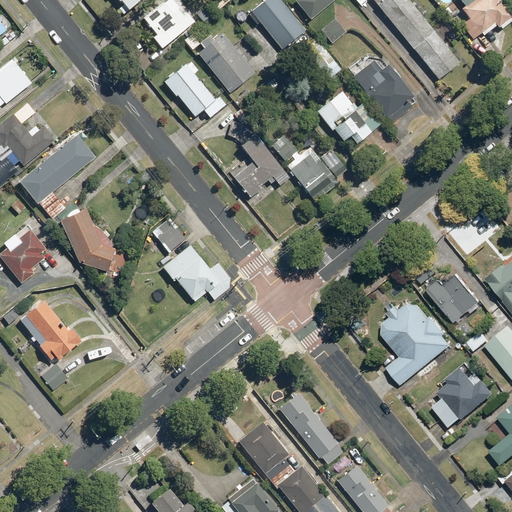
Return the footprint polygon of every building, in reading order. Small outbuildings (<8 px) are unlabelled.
[(122,0),(130,9),(140,0),(122,0)] [(154,36),(162,47),(195,21),(189,12),(185,15),(179,8),(173,12),(170,9),(173,7),(167,0),(166,0),(145,17),(158,33),(154,36)] [(204,0),(194,9),(205,22),(215,14),(204,0)] [(307,30),(282,0),(265,0),(252,11),(283,49),(307,30)] [(296,0),(312,19),(334,0),(296,0)] [(461,61),(410,0),(374,0),(440,79),(461,61)] [(511,13),(501,0),(461,0),(466,5),(462,8),(470,18),(462,24),(474,39),(483,33),(484,35),(497,25),(499,27),(501,26),(503,28),(511,20),(511,13)] [(336,18),(321,29),(332,43),(347,31),(336,18)] [(204,48),(199,52),(230,93),(256,73),(224,32),(215,39),(211,35),(201,43),(204,48)] [(193,34),(185,40),(193,50),(201,44),(193,34)] [(342,69),(317,39),(305,49),(329,79),(342,69)] [(199,69),(192,59),(165,81),(177,96),(178,95),(195,117),(204,109),(211,117),(226,104),(220,97),(216,100),(194,73),(199,69)] [(375,59),(354,75),(387,118),(389,117),(393,122),(414,106),(410,101),(416,96),(390,63),(382,68),(375,59)] [(0,106),(5,102),(7,104),(32,82),(18,65),(15,61),(0,72),(0,106)] [(281,88),(272,78),(261,87),(270,97),(281,88)] [(344,91),(318,110),(333,130),(336,128),(344,140),(351,134),(357,142),(383,122),(367,100),(356,107),(344,91)] [(13,113),(0,123),(0,159),(1,161),(0,161),(0,188),(23,170),(17,163),(20,160),(24,166),(55,140),(44,126),(40,129),(37,125),(29,131),(22,123),(36,112),(28,102),(14,114),(13,113)] [(254,161),(234,176),(251,197),(263,188),(261,186),(274,176),(280,185),(290,177),(284,168),(257,132),(249,127),(242,124),(232,120),(228,134),(236,138),(238,139),(242,144),(241,144),(254,161)] [(77,133),(20,180),(38,204),(97,157),(77,133)] [(285,135),(272,145),(286,162),(299,152),(285,135)] [(332,152),(324,159),(336,172),(344,165),(332,152)] [(311,153),(291,169),(316,201),(339,182),(320,157),(316,160),(311,153)] [(67,209),(53,193),(41,203),(54,219),(67,209)] [(26,208),(18,199),(11,205),(19,214),(26,208)] [(87,208),(61,219),(80,262),(108,271),(115,248),(101,244),(87,208)] [(168,220),(153,232),(169,252),(187,238),(175,223),(172,226),(168,220)] [(8,247),(0,253),(0,255),(23,283),(36,272),(32,268),(46,257),(42,252),(47,249),(30,229),(19,238),(15,233),(4,242),(8,247)] [(471,243),(460,230),(450,237),(461,251),(471,243)] [(220,278),(189,243),(164,265),(194,300),(220,278)] [(511,260),(506,266),(503,263),(486,277),(488,280),(511,309),(511,260)] [(481,301),(458,272),(445,282),(443,279),(441,278),(438,278),(431,284),(430,286),(429,289),(454,321),(452,323),(465,339),(477,330),(464,314),(469,310),(473,314),(482,307),(479,302),(481,301)] [(69,330),(45,299),(26,314),(27,315),(21,319),(41,344),(40,345),(52,360),(57,356),(60,360),(83,341),(72,327),(69,330)] [(364,339),(401,384),(452,343),(444,334),(446,332),(443,328),(444,327),(436,317),(435,318),(432,314),(429,316),(419,303),(408,302),(401,308),(397,304),(395,306),(391,303),(386,307),(389,311),(388,311),(392,316),(364,339)] [(511,325),(511,324),(486,344),(511,375),(511,325)] [(482,330),(468,341),(475,350),(489,339),(482,330)] [(68,378),(57,363),(41,375),(53,390),(68,378)] [(450,381),(439,391),(444,397),(433,406),(450,426),(462,416),(463,417),(495,391),(484,377),(483,378),(477,371),(471,375),(462,364),(447,377),(450,381)] [(298,392),(279,407),(319,457),(339,442),(298,392)] [(511,404),(499,415),(511,430),(511,431),(491,449),(503,464),(511,455),(511,404)] [(263,420),(238,439),(277,487),(279,486),(300,511),(340,511),(302,464),(295,470),(285,457),(290,453),(280,441),(282,439),(267,420),(265,422),(263,420)] [(357,464),(337,479),(363,511),(392,511),(387,506),(389,505),(357,464)] [(511,465),(511,464),(498,475),(505,482),(507,481),(511,486),(511,465)] [(282,511),(254,476),(228,496),(240,511),(282,511)] [(170,486),(151,500),(160,511),(193,511),(197,509),(188,498),(183,502),(170,486)]
